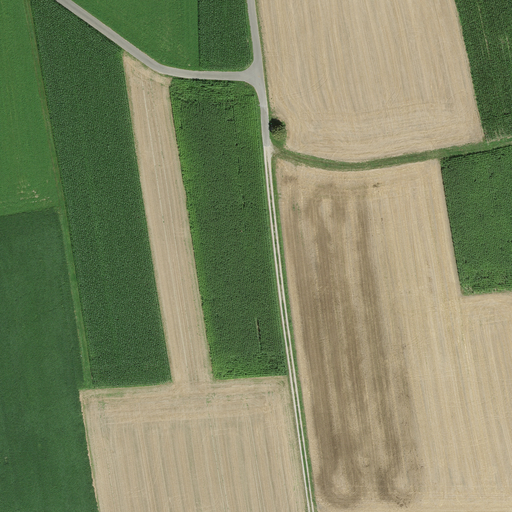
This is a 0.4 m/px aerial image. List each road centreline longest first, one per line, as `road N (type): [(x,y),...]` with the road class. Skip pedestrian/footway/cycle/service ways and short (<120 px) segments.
road 1 (track): [(315,511),(270,227),(249,0)]
road 2 (track): [(64,0),(151,65),(260,76)]
